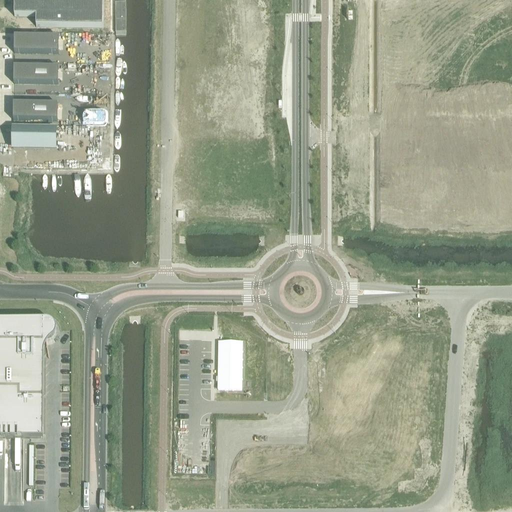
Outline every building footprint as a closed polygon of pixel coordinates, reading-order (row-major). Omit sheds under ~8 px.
[(103,29),(103,0),(14,0),(14,17),(36,17),(36,27),(103,29)] [(58,54),(59,38),(14,37),(14,54),(58,54)] [(58,85),(58,69),(14,68),(14,84),(58,85)] [(57,122),(58,105),(13,105),(13,121),(57,122)] [(13,149),(55,149),(55,130),(13,129),(13,149)] [(0,439),(4,439),(5,439),(23,439),(43,439),(44,343),(44,342),(44,339),(46,340),(49,339),(52,337),(54,335),(55,331),(54,328),(52,326),(50,324),(46,323),(44,323),(44,322),(0,321),(0,439)] [(218,344),(217,391),(242,391),(243,344),(218,344)]
